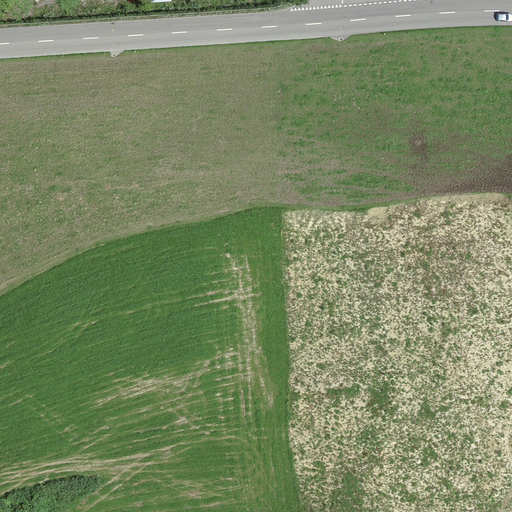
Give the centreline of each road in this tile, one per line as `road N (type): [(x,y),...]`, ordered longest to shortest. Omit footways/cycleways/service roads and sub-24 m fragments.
road 1 (tertiary): [(341,24),(0,45)]
road 2 (tertiary): [(511,12),(341,24)]
